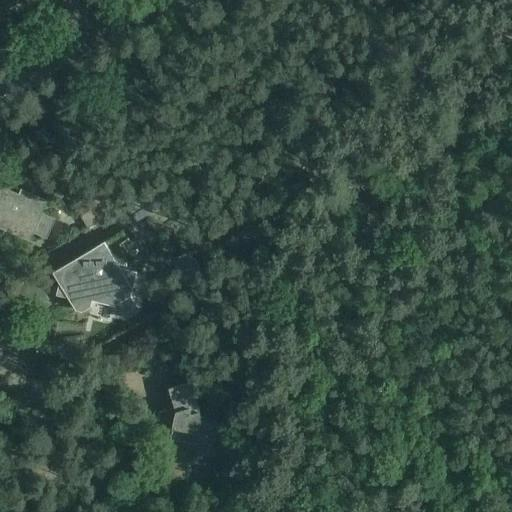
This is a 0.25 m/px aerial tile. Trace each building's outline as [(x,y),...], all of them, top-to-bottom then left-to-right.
[(0,225),(21,235),(32,240),(36,231),(47,236),(55,218),(42,213),(47,201),(23,190),(21,195),(0,186),(0,225)] [(155,188),(128,205),(138,222),(166,205),(155,188)] [(93,193),(75,205),(89,227),(107,215),(93,193)] [(105,241),(54,272),(77,310),(83,311),(92,306),(93,300),(115,305),(119,312),(125,313),(133,308),(135,302),(132,295),(138,271),(122,267),(105,241)] [(201,275),(189,282),(196,293),(208,286),(201,275)] [(165,480),(185,479),(189,479),(188,461),(190,452),(215,457),(222,421),(202,417),(192,381),(189,382),(170,387),(177,411),(171,439),(178,440),(179,448),(164,449),(165,480)] [(207,396),(217,394),(216,386),(206,388),(207,396)]
